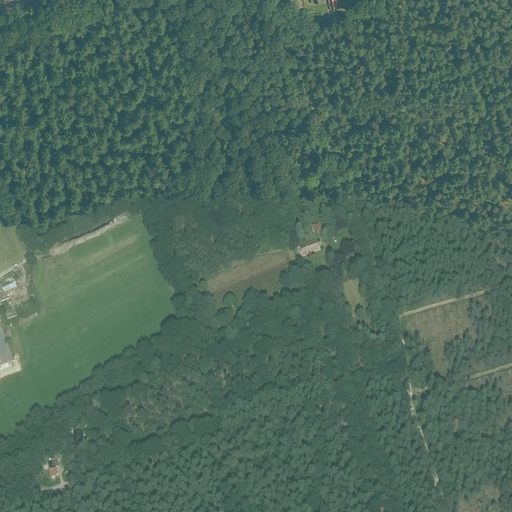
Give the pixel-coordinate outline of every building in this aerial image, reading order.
[(341,8),(339,0),(328,0),(329,5),(330,10),(341,8)] [(319,224),(312,226),(315,235),(322,232),(319,224)] [(299,247),(303,257),(320,250),(316,240),(299,247)] [(14,288),(12,283),(1,288),(4,293),(14,288)] [(6,299),(0,302),(8,319),(13,316),(6,299)] [(1,327),(0,327),(0,365),(13,360),(1,327)] [(73,432),(72,443),(81,444),(81,440),(82,440),(83,433),(73,432)] [(59,466),(57,459),(53,460),(53,461),(48,462),(52,478),(57,476),(56,473),(57,473),(56,467),(59,466)]
